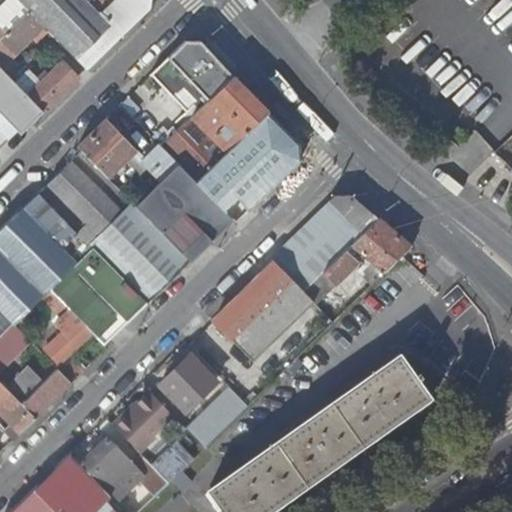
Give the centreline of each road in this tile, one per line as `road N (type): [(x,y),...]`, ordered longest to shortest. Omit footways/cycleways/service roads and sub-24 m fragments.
road 1 (residential): [(0,479),(357,134)]
road 2 (residential): [(0,184),(194,0)]
road 3 (secondary): [(511,269),(357,134)]
road 4 (secondary): [(511,435),(396,511)]
